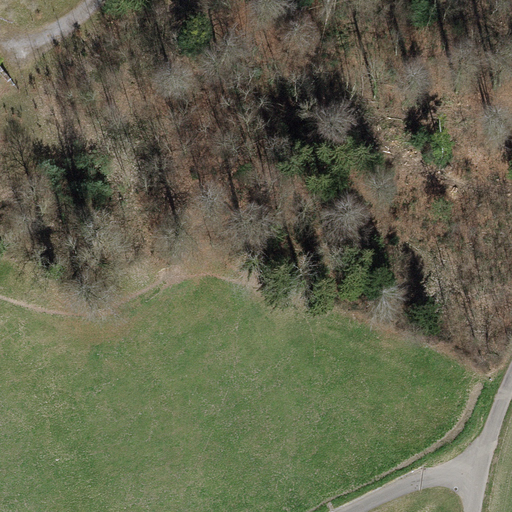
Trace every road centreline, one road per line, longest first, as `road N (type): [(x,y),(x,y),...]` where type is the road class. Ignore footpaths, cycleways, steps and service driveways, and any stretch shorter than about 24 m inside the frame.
road 1 (unclassified): [(511,378),(480,468),(474,511)]
road 2 (track): [(480,468),(419,481),(349,511)]
